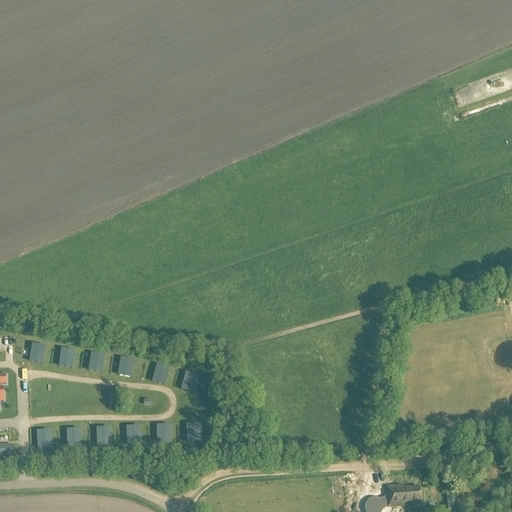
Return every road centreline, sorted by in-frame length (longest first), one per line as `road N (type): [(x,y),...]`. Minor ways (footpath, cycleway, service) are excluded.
road 1 (track): [(387,305),(199,349),(0,313)]
road 2 (track): [(365,465),(227,472),(206,480),(177,511)]
road 3 (unclassified): [(178,511),(101,482),(0,486)]
road 4 (track): [(511,446),(365,465)]
road 5 (track): [(511,276),(387,305)]
